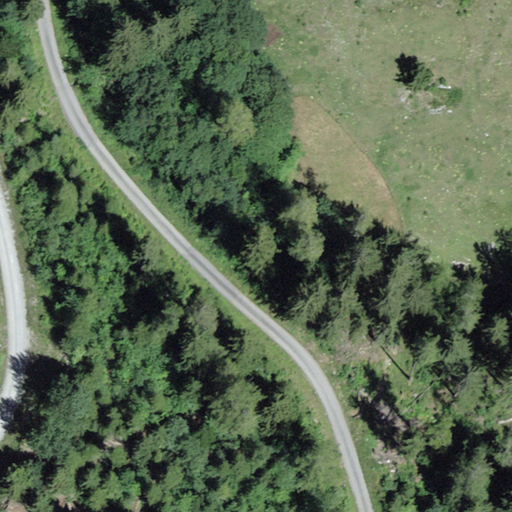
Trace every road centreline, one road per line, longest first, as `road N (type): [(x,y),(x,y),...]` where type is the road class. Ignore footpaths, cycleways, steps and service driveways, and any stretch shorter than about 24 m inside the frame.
road 1 (unclassified): [(362,511),(338,417),(62,116),(47,0)]
road 2 (track): [(0,236),(18,351),(0,422)]
